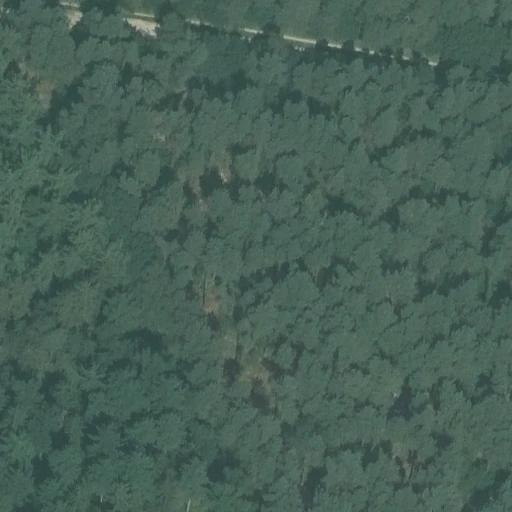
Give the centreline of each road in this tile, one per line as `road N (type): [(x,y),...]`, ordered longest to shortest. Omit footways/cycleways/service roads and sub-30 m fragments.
road 1 (track): [(0,12),(511,95)]
road 2 (track): [(0,78),(48,182),(238,511)]
